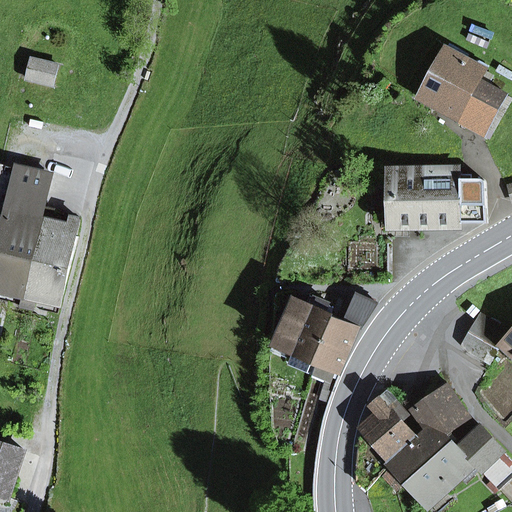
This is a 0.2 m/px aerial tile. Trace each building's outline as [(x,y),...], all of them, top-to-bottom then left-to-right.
[(474,28),(470,39),(487,46),(491,35),(474,28)] [(449,50),(424,94),(461,116),(458,120),(485,136),(508,96),(489,85),(494,76),(449,50)] [(33,59),(28,80),(53,86),(58,65),(33,59)] [(439,180),(461,180),(461,167),(438,167),(439,171),(439,180)] [(17,187),(0,256),(0,286),(28,294),(46,220),(52,221),(54,211),(45,209),(53,175),(21,168),(17,187)] [(457,225),(457,223),(488,224),(486,184),(484,180),(468,180),(461,180),(439,180),(439,171),(393,170),(393,226),(427,226),(457,225)] [(28,294),(0,286),(0,256),(17,187),(0,182),(0,299),(59,313),(62,302),(28,294)] [(46,220),(28,294),(62,302),(78,237),(76,236),(80,219),(72,217),(70,225),(52,221),(46,220)] [(360,329),(363,329),(379,304),(358,295),(346,322),(336,318),(318,363),(336,371),(339,372),(360,329)] [(297,300),(278,346),(293,353),(318,363),(336,318),(332,316),(326,314),(329,306),(330,304),(317,299),(313,307),(297,300)] [(465,347),(490,361),(504,336),(479,322),(465,347)] [(328,391),(331,384),(336,371),(318,363),(293,353),(288,366),(328,382),(325,390),(328,391)] [(448,383),(414,410),(426,426),(461,401),(448,383)] [(328,391),(325,390),(321,400),(328,403),(332,393),(328,391)] [(358,482),(368,492),(393,463),(419,439),(418,438),(404,423),(391,407),(397,400),(390,392),(372,407),(380,416),(364,430),(366,432),(360,442),(358,468),(358,482)] [(404,423),(411,416),(397,400),(391,407),(404,423)] [(408,481),(409,482),(455,441),(448,436),(462,425),(461,423),(469,415),(461,401),(426,426),(428,429),(418,438),(419,439),(393,463),(394,464),(408,481)] [(511,461),(482,428),(460,448),(455,441),(409,482),(430,505),(460,479),(464,483),(480,469),(500,491),(511,480),(511,461)] [(0,443),(0,495),(10,499),(25,452),(0,443)] [(408,481),(394,464),(383,477),(398,493),(408,481)]
